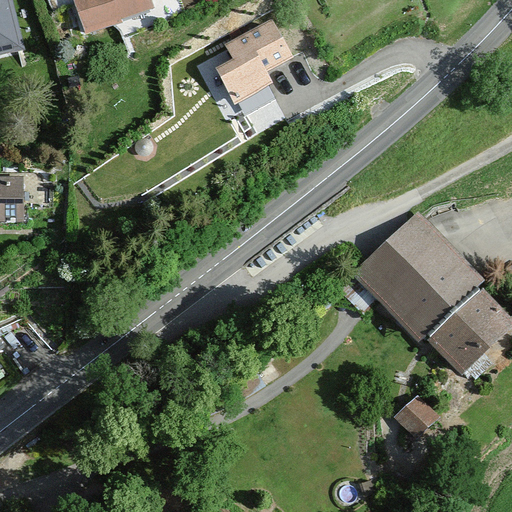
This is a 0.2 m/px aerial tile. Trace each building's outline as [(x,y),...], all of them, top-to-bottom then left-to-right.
[(18,0),(0,0),(0,65),(32,58),(18,0)] [(68,0),(84,39),(157,10),(153,0),(68,0)] [(275,21),(192,63),(234,145),(291,116),(271,77),(298,64),(275,21)] [(28,173),(0,172),(0,227),(28,228),(28,173)] [(511,311),(421,215),(356,276),(469,394),(511,353),(511,311)] [(394,417),(417,442),(441,420),(418,395),(394,417)]
